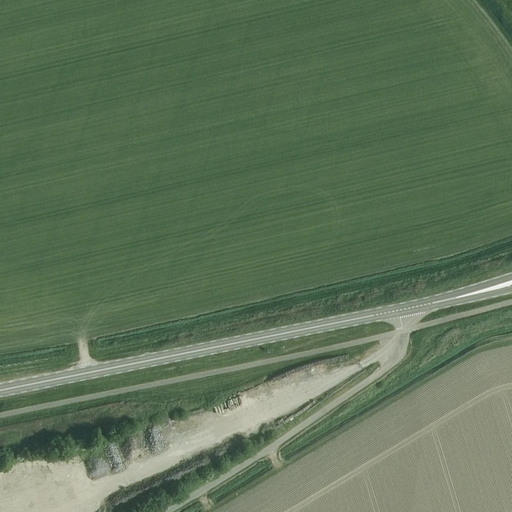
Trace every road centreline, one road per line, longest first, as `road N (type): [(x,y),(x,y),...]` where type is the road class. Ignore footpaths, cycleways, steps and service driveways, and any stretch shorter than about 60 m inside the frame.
road 1 (secondary): [(0,390),(400,310)]
road 2 (unclassified): [(167,511),(365,382),(397,348),(400,310)]
